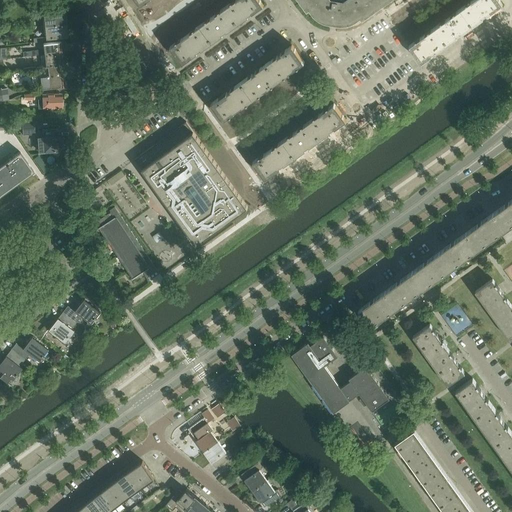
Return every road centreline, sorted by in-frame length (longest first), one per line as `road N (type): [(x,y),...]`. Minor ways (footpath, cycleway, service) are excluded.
road 1 (secondary): [(511,125),(140,396)]
road 2 (secondary): [(147,403),(511,142)]
road 3 (residential): [(162,424),(511,177)]
road 4 (residential): [(116,139),(291,15)]
road 5 (secondary): [(1,511),(147,403)]
road 6 (residential): [(364,117),(511,11)]
road 7 (residential): [(0,332),(73,280),(21,206)]
road 8 (secondary): [(140,396),(0,498)]
road 9 (residential): [(116,139),(90,102),(88,0)]
road 10 (residential): [(291,15),(364,117)]
road 11 (residential): [(490,511),(417,411)]
